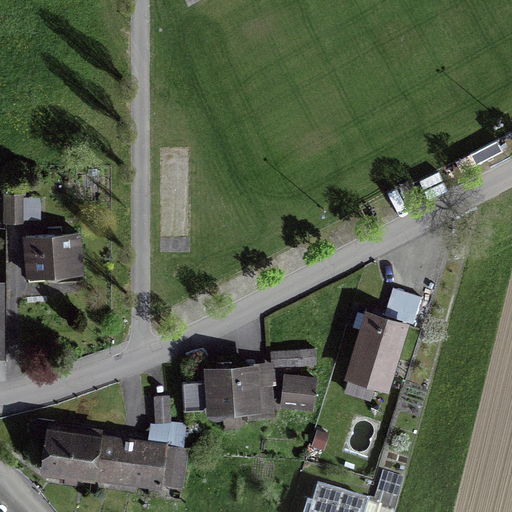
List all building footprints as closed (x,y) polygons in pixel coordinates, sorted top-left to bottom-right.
[(4,222),(22,222),(21,194),(4,194),(4,222)] [(24,237),(26,275),(79,272),(77,233),(24,237)] [(384,385),(402,325),(367,314),(349,374),(384,385)] [(313,349),(269,352),(270,367),(314,364),(313,349)] [(270,416),(268,387),(253,388),(252,368),(230,370),(229,363),(220,364),(220,370),(207,371),(208,381),(181,383),(183,409),(204,408),(206,415),(212,420),(218,421),(224,419),(228,414),(229,409),(252,407),(252,417),(270,416)] [(284,376),(280,406),(310,409),(313,379),(284,376)] [(153,397),(154,423),(169,422),(167,396),(153,397)] [(65,473),(64,482),(74,483),(75,475),(89,477),(90,474),(179,486),(184,449),(181,449),(183,433),(151,429),(149,444),(95,437),(96,433),(52,427),(46,471),(65,473)] [(375,494),(370,508),(381,511),(392,511),(403,478),(386,473),(379,496),(375,494)] [(363,511),(367,502),(317,487),(308,511),(363,511)]
